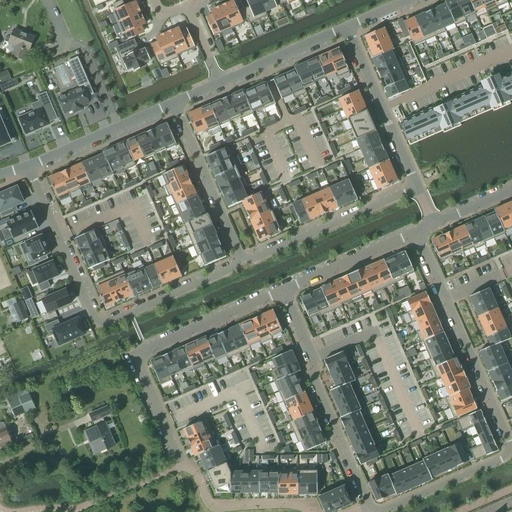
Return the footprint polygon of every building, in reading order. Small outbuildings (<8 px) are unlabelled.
[(122,0),(121,0),(112,4),(115,11),(113,12),(118,22),(140,13),(135,2),(125,6),(122,0)] [(246,0),(249,6),(243,9),(248,18),(250,23),(267,16),(259,0),(246,0)] [(259,0),(267,16),(267,15),(265,11),(282,4),(280,0),(259,0)] [(447,0),(445,1),(455,25),(465,20),(456,0),(447,0)] [(456,0),(465,20),(466,20),(465,18),(475,14),(476,17),(468,0),(456,0)] [(468,0),(476,17),(487,12),(481,0),(468,0)] [(481,0),(487,12),(487,11),(497,7),(493,0),(481,0)] [(233,1),(222,6),(232,28),(243,23),(242,21),(247,19),(249,23),(250,23),(248,18),(243,9),(237,11),(233,1)] [(435,8),(446,32),(444,27),(454,23),(455,25),(445,1),(444,2),(445,4),(435,8)] [(214,17),(207,20),(214,36),(232,28),(222,6),(211,10),(214,17)] [(425,13),(435,36),(446,32),(435,8),(425,13)] [(304,10),(293,15),(295,19),(306,15),(304,10)] [(140,13),(118,22),(125,40),(137,35),(134,28),(145,24),(140,13)] [(414,17),(425,41),(435,36),(425,13),(414,17)] [(409,35),(414,46),(425,41),(414,17),(404,22),(403,22),(405,25),(407,30),(409,35)] [(168,32),(167,33),(178,57),(177,55),(194,48),(187,31),(181,34),(178,28),(173,30),(173,29),(168,31),(168,32)] [(365,37),(369,47),(388,38),(384,28),(364,36),(364,37),(365,37)] [(13,50),(12,55),(23,59),(26,50),(28,51),(34,37),(14,29),(8,43),(11,44),(11,45),(13,50)] [(161,48),(154,51),(160,65),(178,57),(167,33),(156,37),(161,48)] [(371,58),(393,49),(388,38),(369,47),(373,57),(371,58)] [(116,41),(107,45),(109,49),(118,46),(116,41)] [(135,45),(118,52),(126,71),(133,68),(134,70),(145,65),(144,63),(149,61),(144,49),(138,51),(135,45)] [(338,48),(327,53),(338,76),(349,71),(339,48),(338,48)] [(376,68),(399,58),(399,57),(397,58),(393,49),(371,58),(376,68)] [(327,53),(316,58),(325,77),(335,72),(337,77),(338,76),(327,53)] [(77,56),(67,61),(74,76),(84,72),(77,56)] [(316,58),(305,62),(314,84),(315,84),(314,81),(325,77),(316,58)] [(376,68),(380,78),(404,68),(399,58),(376,68)] [(294,67),(305,93),(306,93),(304,88),(314,84),(305,62),(294,67)] [(158,67),(153,70),(157,80),(163,78),(158,67)] [(295,70),(284,74),(294,98),(305,93),(294,67),(295,70)] [(380,78),(384,88),(408,78),(404,68),(380,78)] [(9,79),(5,70),(0,72),(0,82),(0,83),(9,79)] [(284,74),(273,79),(273,80),(281,99),(292,94),(294,98),(284,74)] [(484,87),(400,124),(409,145),(411,144),(442,130),(443,133),(461,125),(460,123),(492,109),(493,111),(510,103),(510,101),(511,99),(511,74),(499,80),(500,82),(485,89),(484,87)] [(384,88),(389,98),(410,89),(406,79),(408,78),(384,88)] [(89,82),(81,85),(81,87),(58,97),(65,113),(73,110),(74,112),(82,109),(81,106),(89,103),(86,97),(94,94),(89,82)] [(264,109),(275,104),(266,82),(254,87),(264,109)] [(263,109),(264,109),(254,87),(244,92),(243,90),(242,90),(253,114),(253,113),(252,111),(262,107),(263,109)] [(242,118),(253,114),(242,90),(231,95),(242,118)] [(339,99),(343,109),(362,101),(358,91),(358,90),(338,99),(339,99)] [(41,107),(18,117),(25,134),(50,124),(47,118),(56,115),(46,92),(36,96),(41,107)] [(241,119),(242,118),(231,95),(220,100),(230,121),(240,116),(241,119)] [(209,104),(219,126),(230,121),(220,100),(210,104),(209,104)] [(366,110),(362,101),(343,109),(347,119),(367,111),(366,110)] [(209,104),(198,109),(208,131),(219,126),(209,104)] [(0,145),(9,141),(0,120),(6,118),(1,107),(0,107),(0,145)] [(207,131),(208,131),(198,109),(188,114),(187,114),(195,134),(196,133),(206,129),(207,131)] [(367,111),(347,119),(352,129),(371,120),(367,111)] [(371,121),(371,120),(352,129),(356,139),(375,130),(371,121)] [(167,123),(156,128),(165,149),(176,144),(167,123)] [(156,128),(145,132),(155,154),(165,149),(156,128)] [(356,139),(360,149),(379,140),(375,131),(375,130),(356,139)] [(145,132),(135,137),(144,158),(155,154),(145,132)] [(125,142),(124,142),(135,165),(136,165),(134,161),(143,156),(144,159),(144,158),(135,137),(125,141),(125,142)] [(360,149),(365,159),(384,150),(379,140),(360,149)] [(124,142),(113,146),(124,170),(135,165),(124,142)] [(124,170),(113,146),(103,151),(113,175),(114,175),(113,172),(123,168),(124,170)] [(206,157),(210,167),(234,156),(229,146),(205,156),(206,157)] [(365,159),(369,168),(388,160),(388,159),(388,160),(384,150),(365,159)] [(102,180),(113,175),(103,151),(102,151),(103,154),(92,158),(102,180)] [(234,157),(234,156),(210,167),(214,176),(236,167),(232,158),(234,157)] [(101,180),(102,180),(92,158),(81,163),(90,182),(101,178),(101,180)] [(369,168),(373,178),(392,170),(388,160),(369,168)] [(79,187),(90,182),(81,163),(70,168),(80,189),(79,187)] [(184,166),(183,165),(162,174),(162,175),(166,184),(164,185),(164,186),(188,175),(183,166),(184,166)] [(240,176),(236,167),(214,176),(219,186),(242,176),(240,176)] [(69,194),(80,189),(70,168),(59,173),(70,196),(69,194)] [(397,180),(392,170),(373,178),(378,189),(397,181),(397,180)] [(58,201),(70,196),(59,173),(49,177),(48,178),(58,201)] [(192,185),(188,175),(164,186),(168,196),(192,185)] [(247,186),(242,176),(219,186),(223,196),(247,186)] [(347,203),(357,199),(348,179),(339,184),(347,203)] [(338,207),(347,203),(339,184),(329,188),(338,207)] [(196,195),(192,185),(168,196),(171,195),(175,205),(196,195)] [(247,186),(223,196),(228,207),(242,201),(241,200),(249,197),(245,187),(247,186)] [(16,187),(0,193),(0,209),(0,211),(0,210),(0,212),(2,217),(13,212),(11,207),(23,201),(22,200),(24,199),(21,192),(19,192),(16,187)] [(328,211),(338,207),(329,188),(320,192),(328,211)] [(261,192),(249,197),(241,200),(242,201),(246,210),(265,202),(261,192)] [(319,215),(328,211),(320,192),(310,196),(319,215)] [(201,205),(196,195),(175,205),(179,214),(201,205)] [(310,219),(319,215),(310,196),(301,200),(310,219)] [(300,223),(310,219),(301,200),(291,204),(300,224),(301,223),(300,223)] [(269,211),(265,202),(246,210),(250,220),(272,211),(272,210),(269,211)] [(205,214),(201,205),(179,214),(184,224),(207,214),(207,213),(205,214)] [(494,209),(505,233),(504,231),(511,227),(511,220),(505,205),(494,209)] [(495,212),(484,216),(494,238),(505,233),(494,209),(494,210),(495,212)] [(8,217),(0,220),(0,225),(6,223),(8,228),(2,231),(6,239),(12,237),(13,239),(38,227),(31,211),(10,221),(8,217)] [(276,221),(272,211),(250,220),(255,230),(276,221)] [(207,214),(184,224),(188,235),(212,224),(207,214)] [(484,216),(474,221),(485,244),(484,242),(494,238),(484,216)] [(281,231),(276,221),(255,230),(259,241),(281,232),(281,231)] [(474,221),(464,225),(475,249),(485,244),(474,221)] [(188,235),(193,245),(216,235),(212,225),(212,224),(188,235)] [(464,225),(453,230),(463,251),(473,247),(474,249),(475,249),(464,225)] [(75,238),(79,248),(103,238),(98,228),(75,238)] [(453,230),(442,235),(452,256),(463,251),(453,230)] [(25,242),(19,244),(23,254),(29,251),(33,259),(32,260),(33,261),(34,260),(36,259),(38,262),(48,258),(46,255),(49,253),(49,254),(50,253),(49,252),(42,235),(42,234),(41,235),(26,241),(25,242)] [(193,245),(197,256),(221,245),(216,235),(193,245)] [(431,239),(431,240),(440,261),(441,261),(452,256),(442,235),(431,240),(431,239)] [(79,248),(83,258),(107,248),(103,238),(79,248)] [(226,256),(221,245),(197,256),(200,255),(204,266),(226,256)] [(83,258),(88,269),(109,259),(105,249),(107,248),(83,258)] [(394,256),(404,279),(405,279),(404,277),(414,272),(410,264),(412,263),(409,257),(408,257),(405,251),(404,251),(394,256)] [(163,258),(162,258),(171,280),(181,276),(173,256),(172,256),(172,257),(164,260),(163,258)] [(394,284),(404,279),(394,256),(384,260),(384,259),(383,259),(394,284)] [(162,258),(153,263),(162,284),(171,280),(162,258)] [(383,288),(394,284),(383,259),(373,264),(383,288)] [(53,260),(32,269),(41,290),(50,287),(47,281),(59,275),(53,260)] [(143,264),(142,264),(153,288),(162,284),(153,263),(144,266),(143,264)] [(142,264),(133,269),(143,292),(153,288),(142,264)] [(373,293),(383,288),(373,264),(363,268),(362,268),(372,291),(372,290),(373,293)] [(18,267),(11,270),(14,275),(20,272),(18,267)] [(361,295),(372,291),(362,268),(352,273),(361,295)] [(134,296),(143,292),(133,269),(134,271),(125,274),(123,270),(134,296)] [(134,296),(123,270),(113,275),(124,298),(133,294),(134,296)] [(351,300),(361,295),(352,273),(341,278),(351,300)] [(114,302),(124,298),(113,275),(104,279),(114,302)] [(341,304),(351,300),(341,278),(331,282),(341,306),(342,306),(341,304)] [(105,306),(114,302),(104,279),(94,283),(105,307),(105,306)] [(331,311),(341,306),(331,282),(321,287),(320,287),(331,311)] [(320,316),(331,311),(320,287),(320,288),(310,293),(320,316)] [(488,288),(469,296),(469,297),(474,306),(493,298),(489,288),(488,288)] [(65,289),(42,299),(48,313),(71,303),(65,289)] [(407,312),(430,302),(426,291),(425,292),(407,300),(411,310),(407,312)] [(30,292),(22,295),(25,301),(32,297),(30,292)] [(320,316),(310,293),(300,297),(299,297),(302,304),(300,304),(303,310),(305,310),(309,318),(319,314),(320,316)] [(493,298),(474,306),(478,316),(497,308),(493,298)] [(20,301),(13,304),(21,321),(27,318),(20,301)] [(430,302),(407,312),(411,322),(434,312),(430,303),(430,302)] [(385,310),(389,320),(393,318),(388,308),(385,310)] [(497,308),(478,316),(482,326),(502,318),(497,308)] [(280,322),(277,315),(276,316),(273,310),(272,310),(261,315),(270,336),(282,331),(282,332),(282,331),(278,323),(280,322)] [(434,312),(411,322),(411,323),(416,321),(420,330),(415,332),(416,332),(439,322),(434,312)] [(260,343),(271,339),(270,336),(261,315),(250,320),(259,341),(260,343)] [(57,319),(44,325),(47,332),(53,330),(59,344),(84,333),(78,318),(60,326),(57,319)] [(502,318),(482,326),(487,336),(506,328),(502,318)] [(259,341),(250,320),(239,325),(249,346),(259,341)] [(416,332),(420,342),(443,332),(439,322),(416,332)] [(249,346),(239,325),(228,329),(238,353),(249,348),(249,346)] [(491,345),(479,351),(510,338),(510,337),(510,338),(506,328),(487,336),(491,345)] [(238,353),(228,329),(217,334),(227,356),(227,358),(238,353)] [(443,332),(420,342),(422,341),(425,348),(426,350),(447,341),(443,332)] [(227,356),(217,334),(206,339),(215,358),(216,360),(226,356),(227,356)] [(206,339),(205,337),(194,342),(204,363),(215,358),(206,339)] [(510,338),(479,351),(483,361),(503,353),(499,343),(510,338)] [(451,349),(447,341),(426,350),(430,358),(427,359),(428,360),(451,349)] [(204,363),(194,342),(183,346),(193,368),(204,363)] [(360,356),(363,355),(359,344),(355,346),(360,356)] [(182,373),(193,368),(183,346),(183,347),(172,351),(181,370),(182,373)] [(430,366),(431,368),(457,357),(454,358),(451,349),(428,360),(430,366)] [(291,350),(272,358),(276,369),(295,360),(291,350)] [(172,351),(161,356),(170,375),(181,370),(172,351)] [(324,360),(328,370),(347,362),(342,352),(324,360)] [(503,353),(483,361),(488,371),(507,363),(503,353)] [(160,385),(172,380),(170,375),(161,356),(150,361),(160,385)] [(431,368),(436,378),(461,367),(457,357),(431,368)] [(276,381),(295,372),(300,370),(295,360),(276,369),(272,371),(276,381)] [(332,379),(351,371),(347,362),(328,370),(328,371),(332,379)] [(507,363),(488,371),(492,381),(511,373),(507,363)] [(461,367),(436,378),(436,379),(440,377),(445,386),(466,377),(461,367)] [(330,391),(355,380),(351,371),(332,379),(336,387),(329,390),(330,391)] [(278,391),(300,382),(295,372),(276,381),(274,381),(278,391)] [(511,374),(511,373),(492,381),(496,391),(511,384),(511,374)] [(466,377),(445,386),(449,396),(444,397),(444,398),(470,387),(465,377),(466,377)] [(330,391),(334,399),(352,391),(349,383),(355,380),(330,391)] [(278,391),(283,401),(304,392),(304,391),(300,382),(278,391)] [(511,384),(496,391),(501,401),(511,396),(511,384)] [(470,387),(444,398),(449,408),(472,398),(472,397),(468,388),(470,387)] [(334,399),(338,408),(356,400),(352,391),(334,399)] [(12,394),(6,397),(15,417),(25,412),(19,398),(17,392),(12,394)] [(289,410),(308,402),(304,392),(283,401),(287,411),(289,410)] [(29,393),(19,398),(25,412),(35,408),(29,393)] [(449,408),(453,418),(476,408),(477,408),(472,398),(449,408)] [(135,400),(130,406),(136,413),(142,407),(135,400)] [(360,409),(356,400),(338,408),(341,416),(339,417),(339,418),(360,409)] [(308,402),(289,410),(293,420),(313,412),(308,402)] [(95,453),(115,445),(103,417),(110,414),(107,406),(90,414),(95,427),(85,431),(95,453)] [(360,409),(339,418),(344,428),(363,420),(358,410),(360,409)] [(480,410),(457,420),(461,431),(473,425),(478,435),(489,430),(480,410)] [(293,432),(317,422),(313,412),(293,420),(289,422),(293,432)] [(187,438),(211,428),(207,418),(183,429),(187,438)] [(348,437),(366,428),(363,420),(344,428),(348,437)] [(317,422),(293,432),(298,442),(300,441),(321,432),(317,422)] [(451,422),(440,427),(442,431),(452,426),(451,422)] [(0,446),(11,442),(11,440),(12,439),(10,435),(9,436),(8,434),(11,432),(9,426),(0,430),(0,446)] [(214,437),(211,428),(187,438),(191,447),(212,437),(214,437)] [(348,437),(352,445),(370,437),(366,428),(348,437)] [(482,444),(470,449),(474,460),(498,450),(489,430),(478,435),(482,444)] [(326,442),(321,432),(300,441),(304,451),(326,442)] [(34,439),(31,433),(20,438),(22,444),(34,439)] [(199,454),(216,446),(212,437),(191,447),(195,455),(195,456),(199,454)] [(370,437),(352,445),(355,454),(374,446),(370,437)] [(459,443),(449,447),(457,466),(468,461),(467,461),(459,443)] [(216,446),(199,454),(203,463),(222,454),(218,445),(216,446)] [(374,446),(355,454),(360,465),(361,464),(360,464),(365,462),(370,460),(376,457),(379,456),(374,446)] [(449,447),(440,451),(448,470),(457,466),(449,447)] [(432,454),(431,455),(439,474),(448,470),(440,451),(432,454)] [(222,454),(203,463),(207,471),(226,463),(222,454)] [(431,455),(422,459),(431,479),(432,479),(431,477),(439,474),(431,455)] [(423,461),(414,464),(423,483),(431,479),(422,459),(423,461)] [(226,463),(207,471),(211,480),(230,472),(226,463)] [(414,464),(406,468),(414,487),(423,483),(414,464)] [(278,492),(278,494),(288,494),(287,468),(278,468),(278,471),(278,492)] [(297,468),(287,468),(288,494),(297,494),(297,470),(297,468)] [(406,468),(397,472),(405,491),(414,487),(406,468)] [(307,470),(297,470),(297,494),(307,494),(307,470)] [(307,494),(317,494),(317,470),(307,470),(307,494)] [(240,492),(239,471),(230,472),(230,492),(240,492)] [(249,471),(239,471),(240,492),(249,492),(249,471)] [(259,471),(249,471),(249,492),(259,492),(259,471)] [(268,471),(259,471),(259,492),(268,492),(268,471)] [(278,471),(268,471),(268,492),(278,492),(278,471)] [(230,472),(211,480),(216,493),(230,492),(230,472)] [(388,474),(387,474),(396,495),(405,491),(397,472),(389,476),(388,474)] [(387,474),(378,478),(387,497),(387,496),(395,493),(396,495),(387,474)] [(378,478),(368,483),(376,501),(387,497),(378,478)] [(344,486),(335,489),(343,507),(351,503),(344,486)] [(327,493),(334,510),(343,507),(335,489),(327,493)] [(327,493),(326,491),(317,495),(324,511),(330,511),(334,510),(327,493)]
